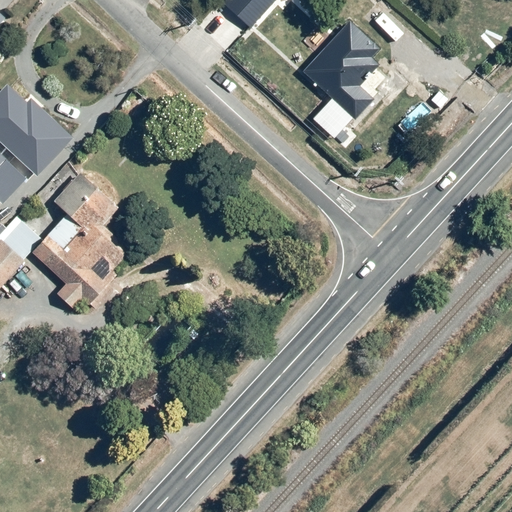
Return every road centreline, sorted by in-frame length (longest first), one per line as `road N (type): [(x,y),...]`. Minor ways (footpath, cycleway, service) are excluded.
road 1 (unclassified): [(112,0),(392,254)]
road 2 (secondary): [(392,254),(155,511)]
road 3 (secondary): [(511,124),(392,254)]
